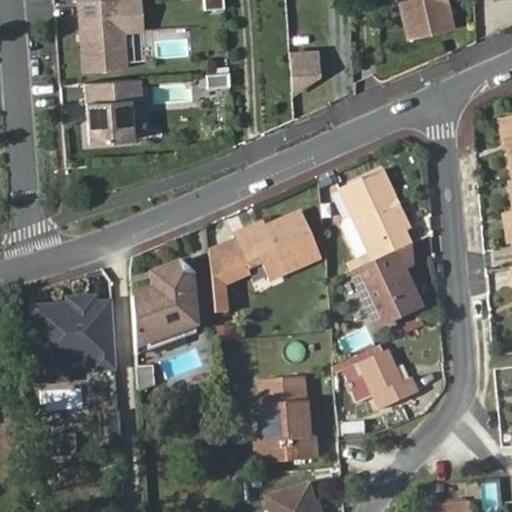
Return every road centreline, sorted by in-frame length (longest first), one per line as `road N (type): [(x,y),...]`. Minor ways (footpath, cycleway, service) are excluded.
road 1 (residential): [(362,511),(463,393),(438,98)]
road 2 (residential): [(438,98),(30,265)]
road 3 (residential): [(30,265),(9,0)]
